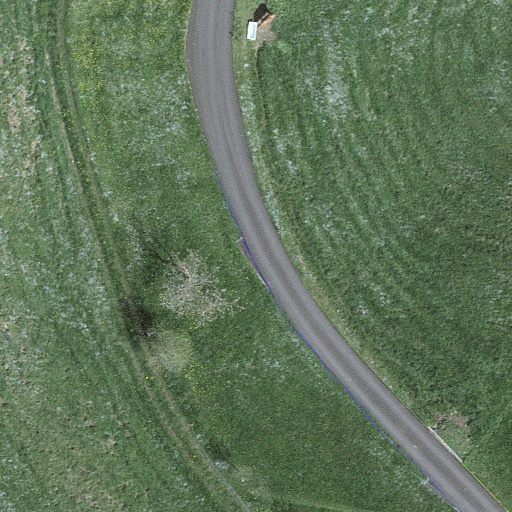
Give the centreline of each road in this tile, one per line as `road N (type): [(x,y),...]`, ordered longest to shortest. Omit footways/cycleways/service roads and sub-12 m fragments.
road 1 (track): [(212,0),(209,73),(221,134),(274,260),(404,428),(484,511)]
road 2 (track): [(54,0),(66,105),(158,395),(237,511)]
